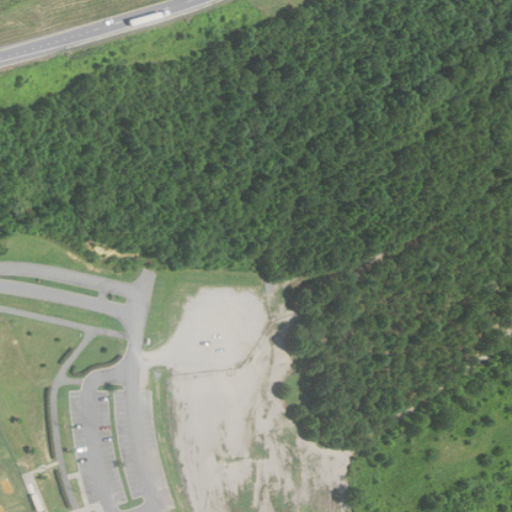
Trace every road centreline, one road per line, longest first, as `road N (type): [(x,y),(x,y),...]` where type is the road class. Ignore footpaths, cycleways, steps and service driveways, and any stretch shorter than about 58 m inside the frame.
road 1 (residential): [(145,290),(0,262)]
road 2 (residential): [(0,282),(142,308)]
road 3 (motorway): [(63,36),(188,0)]
